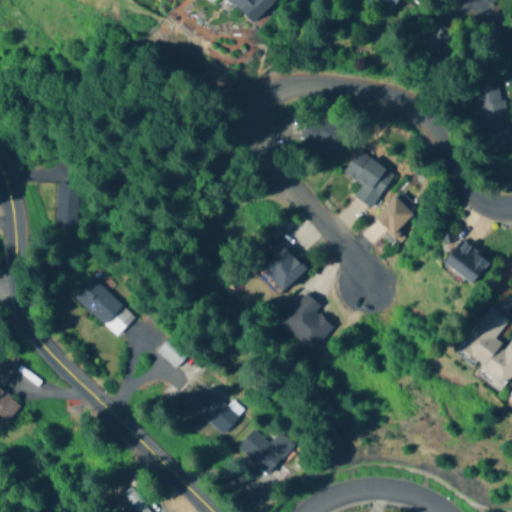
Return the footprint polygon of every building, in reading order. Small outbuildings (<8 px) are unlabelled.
[(229,0),(251,23),(275,0),(274,0),(229,0)] [(398,0),(368,0),(393,12),(398,0)] [(416,42),(439,62),(459,40),(435,20),(416,42)] [(485,147),(511,142),(511,141),(502,79),(475,83),(485,147)] [(337,157),(349,131),(324,120),(312,146),(337,157)] [(361,186),(354,197),(370,208),(393,175),(358,150),(342,173),(361,186)] [(76,228),(76,184),(56,184),(56,228),(76,228)] [(393,237),(413,216),(394,197),(373,218),(393,237)] [(307,267),(278,240),(255,265),(284,292),(307,267)] [(444,262),(471,285),(490,263),(462,240),(444,262)] [(116,338),(135,317),(92,278),(73,298),(116,338)] [(319,306),(305,294),(280,324),(312,350),(332,325),(315,311),(319,306)] [(511,377),(511,338),(506,347),(495,340),(509,320),(489,306),(459,349),(482,365),(479,371),(504,389),(511,377)] [(20,405),(0,388),(0,386),(20,362),(8,352),(0,361),(0,419),(5,423),(20,405)] [(222,435),(243,412),(232,401),(227,406),(206,388),(190,406),(222,435)] [(267,475),(293,445),(278,432),(268,443),(253,430),(237,449),(267,475)] [(134,511),(149,511),(130,487),(121,494),(134,511)]
